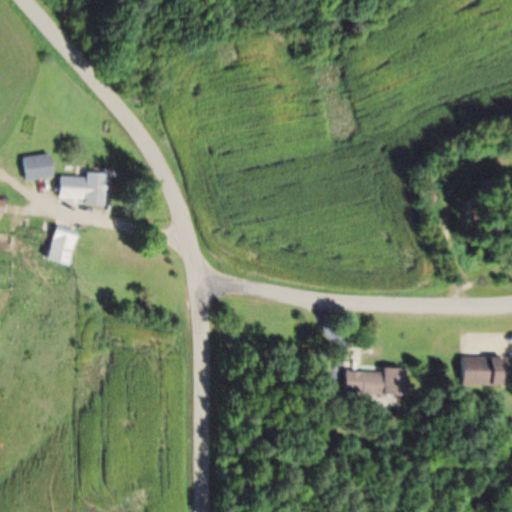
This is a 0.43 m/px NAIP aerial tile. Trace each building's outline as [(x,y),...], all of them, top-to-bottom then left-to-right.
[(26,180),(57,180),(57,156),(26,156),(26,180)] [(110,176),(63,175),(62,203),(108,205),(110,176)] [(0,240),(0,241),(2,220),(12,221),(13,197),(0,196),(0,240)] [(53,261),(74,266),(82,234),(61,229),(53,261)] [(503,386),(503,358),(456,358),(456,386),(503,386)] [(399,371),(344,370),(343,395),(399,396),(399,371)]
